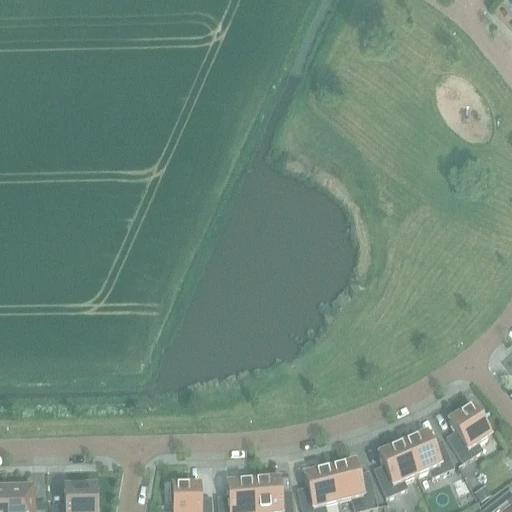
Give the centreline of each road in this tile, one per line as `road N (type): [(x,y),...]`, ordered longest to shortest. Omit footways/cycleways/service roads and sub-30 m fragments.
road 1 (residential): [(134,445),(227,442),(341,424),(469,361)]
road 2 (residential): [(0,448),(134,445)]
